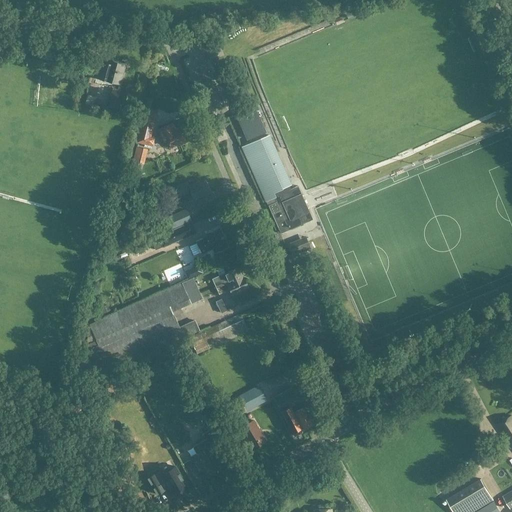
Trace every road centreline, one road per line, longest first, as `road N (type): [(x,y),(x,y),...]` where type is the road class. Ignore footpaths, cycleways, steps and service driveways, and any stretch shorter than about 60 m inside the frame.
road 1 (unclassified): [(338,430),(166,41),(132,26),(0,17)]
road 2 (tertiary): [(338,430),(511,336)]
road 3 (tertiary): [(201,511),(323,439)]
